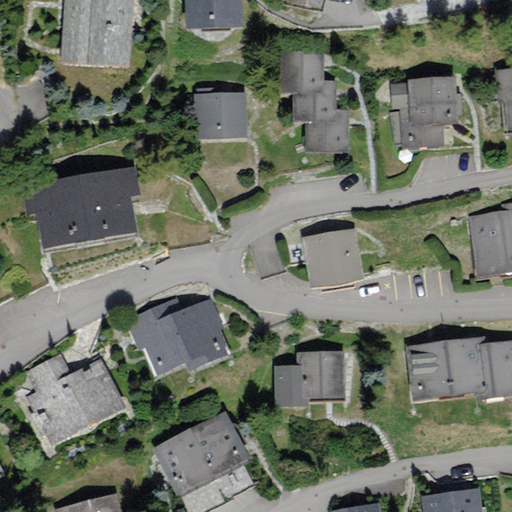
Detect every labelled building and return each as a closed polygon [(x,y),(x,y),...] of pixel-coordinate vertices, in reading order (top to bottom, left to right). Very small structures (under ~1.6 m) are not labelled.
[(122,0),(59,0),(55,63),(118,67),(122,0)] [(230,0),(175,0),(175,29),(230,30),(230,0)] [(310,13),(313,0),(280,0),(280,4),(310,13)] [(312,55),(274,53),(268,89),(284,90),(281,120),(297,122),(295,147),(335,152),(338,116),(322,114),(323,85),(309,83),(312,55)] [(511,71),(488,73),(488,103),(497,104),(497,131),(511,130),(511,71)] [(399,88),(387,88),(386,150),(433,149),(434,130),(441,130),(441,116),(451,115),(452,98),(442,99),(441,82),(399,84),(399,88)] [(238,99),(189,98),(189,141),(238,141),(238,99)] [(126,173),(16,190),(19,216),(26,215),(33,253),(125,239),(118,199),(130,197),(126,173)] [(497,219),(461,219),(463,280),(511,277),(511,269),(511,267),(511,266),(511,207),(495,209),(497,219)] [(345,236),(296,243),(303,291),(352,284),(345,236)] [(169,304),(120,323),(130,353),(139,349),(153,383),(223,357),(204,303),(173,314),(169,304)] [(477,341),(401,350),(403,404),(473,397),(474,403),(511,400),(511,344),(477,348),(477,341)] [(292,371),(269,371),(267,408),(296,408),(296,399),(332,400),(332,356),(292,356),(292,371)] [(55,359),(22,374),(31,394),(18,399),(38,445),(113,410),(92,363),(62,375),(55,359)] [(218,420),(144,455),(166,501),(240,466),(218,420)] [(474,511),(473,496),(415,501),(416,511),(474,511)] [(110,511),(108,499),(53,511),(110,511)]
